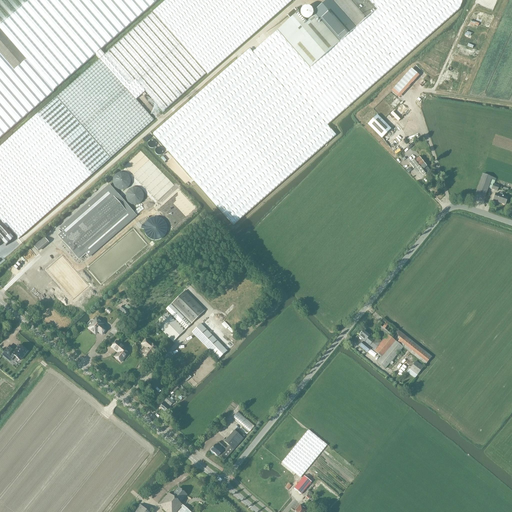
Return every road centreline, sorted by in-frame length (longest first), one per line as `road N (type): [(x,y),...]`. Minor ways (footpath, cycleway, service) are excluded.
road 1 (tertiary): [(221,481),(445,211),(511,224)]
road 2 (tertiary): [(221,481),(0,303)]
